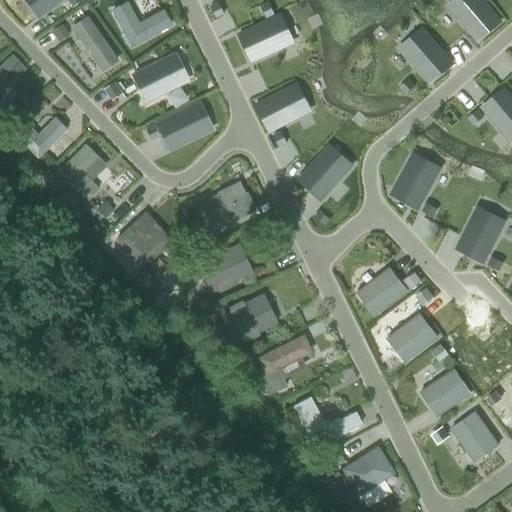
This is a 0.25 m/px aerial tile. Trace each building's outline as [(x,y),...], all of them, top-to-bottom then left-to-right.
[(26,0),(39,17),(43,14),(60,0),(26,0)] [(462,0),(458,0),(449,8),(478,42),(501,22),(481,0),(465,0),(463,2),(462,0)] [(170,26),(162,11),(137,25),(126,3),(112,10),(131,47),(170,26)] [(210,7),(215,19),(223,15),(218,4),(210,7)] [(260,7),(266,18),(273,15),(268,4),(260,7)] [(239,35),(251,62),(291,44),(285,30),(281,32),(275,18),(239,35)] [(86,19),(71,29),(72,29),(91,57),(92,59),(97,67),(99,68),(101,71),(102,71),(116,61),(86,19)] [(452,60),(419,24),(396,44),(429,80),(452,60)] [(12,57),(0,67),(0,91),(24,69),(12,57)] [(170,57),(132,76),(145,102),(183,83),(170,57)] [(267,130),(310,106),(296,79),(253,102),(267,130)] [(408,81),(398,90),(403,96),(413,88),(408,81)] [(111,100),(120,93),(113,83),(103,90),(111,100)] [(511,98),(504,89),(481,108),(510,142),(511,140),(511,98)] [(24,91),(17,97),(26,106),(33,100),(24,91)] [(197,119),(191,107),(156,124),(168,149),(209,129),(202,117),(197,119)] [(477,111),(468,119),(473,126),(482,118),(477,111)] [(37,159),(67,130),(54,118),(37,135),(25,123),(13,136),(37,159)] [(152,126),(144,129),(150,141),(158,137),(152,126)] [(87,201),(99,189),(83,173),(97,159),(85,146),(59,173),(87,201)] [(325,151),(298,180),(320,200),(350,168),(339,157),(336,161),(325,151)] [(410,162),(390,195),(415,210),(437,173),(424,165),(422,169),(410,162)] [(197,241),(257,211),(248,195),(246,196),(240,183),(218,194),(219,196),(205,202),(207,205),(196,211),(200,219),(189,224),(197,241)] [(328,220),(319,212),(313,219),(323,227),(328,220)] [(473,216),(455,250),(481,263),(501,225),(488,218),(485,222),(473,216)] [(144,269),(171,242),(159,229),(144,244),(129,229),(117,242),(144,269)] [(205,292),(255,277),(249,256),(199,271),(205,292)] [(156,262),(147,270),(155,279),(164,270),(156,262)] [(389,269),(357,293),(374,317),(406,293),(389,269)] [(238,342),(301,310),(285,279),(222,312),(238,342)] [(419,315),(386,340),(404,363),(436,339),(419,315)] [(266,373),(256,378),(265,396),(285,388),(281,380),(276,369),(299,357),(302,358),(308,354),(310,350),(307,344),(305,343),(302,338),(259,359),(266,373)] [(249,360),(238,365),(244,376),(251,372),(252,366),(249,360)] [(421,396),(436,420),(471,396),(456,373),(421,396)] [(326,428),(310,397),(293,406),(316,451),(363,425),(356,412),(326,428)] [(474,413),(450,430),(474,463),(498,446),(474,413)] [(441,430),(431,437),(436,443),(446,436),(441,430)] [(342,470),(358,495),(392,474),(390,471),(390,469),(387,464),(385,463),(383,459),(382,457),(379,452),(378,451),(376,448),(342,470)] [(343,462),(336,452),(326,459),(332,469),(343,462)]
